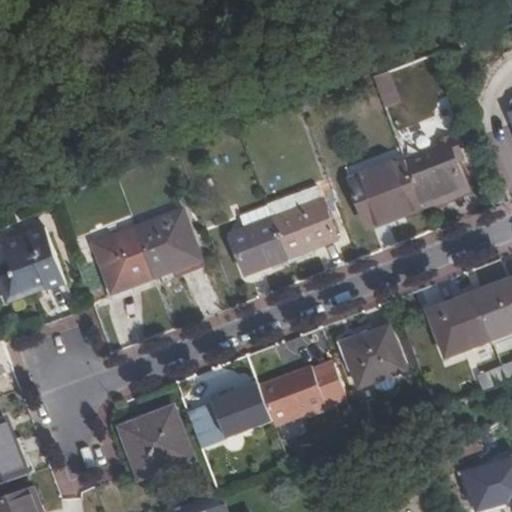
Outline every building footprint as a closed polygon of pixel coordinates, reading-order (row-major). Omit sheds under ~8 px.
[(402,91),(384,97),(395,126),(413,120),(402,91)] [(477,212),(459,164),(358,202),(374,244),(396,236),(398,241),(477,212)] [(257,247),(332,218),(326,203),(279,221),(279,222),(277,223),(251,233),(257,247)] [(349,258),(332,218),(257,247),(243,252),(259,292),(349,258)] [(217,280),(197,229),(106,263),(125,314),(217,280)] [(66,265),(21,280),(29,304),(19,307),(27,332),(53,323),(52,321),(50,314),(60,311),(62,318),(64,322),(82,316),(66,265)] [(511,334),(511,278),(427,310),(446,359),(511,334)] [(62,318),(60,311),(50,314),(52,321),(62,318)] [(390,329),(344,346),(361,390),(407,373),(390,329)] [(345,396),(332,362),(312,370),(310,363),(260,382),(275,420),(276,423),(345,396)] [(275,420),(260,382),(188,410),(203,449),(275,420)] [(176,409),(122,428),(139,478),(193,459),(176,409)] [(20,432),(0,439),(0,491),(37,477),(20,432)] [(492,467),(484,457),(442,490),(444,505),(492,467)] [(505,511),(498,484),(476,492),(481,511),(505,511)]
